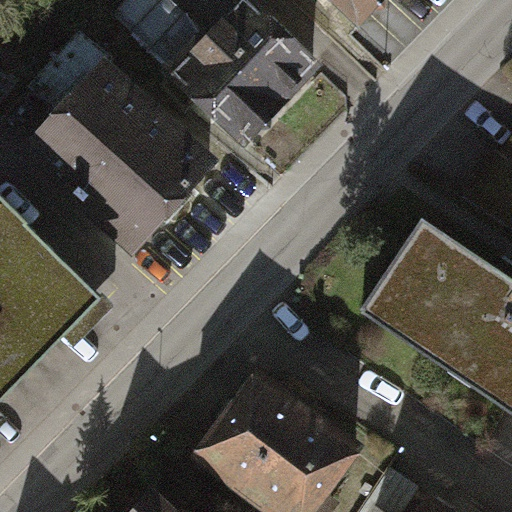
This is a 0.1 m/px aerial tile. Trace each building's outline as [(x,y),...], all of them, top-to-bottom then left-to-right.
[(261,149),(334,71),(256,0),(247,0),(179,73),(261,149)] [(393,0),(340,0),(368,27),(393,0)] [(232,158),(112,61),(29,159),(145,257),(232,158)] [(0,423),(119,300),(8,194),(0,202),(0,423)] [(511,272),(434,221),(374,312),(511,403),(511,272)] [(333,511),(373,460),(261,375),(198,459),(268,511),(333,511)] [(188,511),(164,488),(141,511),(188,511)] [(461,511),(437,496),(426,511),(461,511)]
